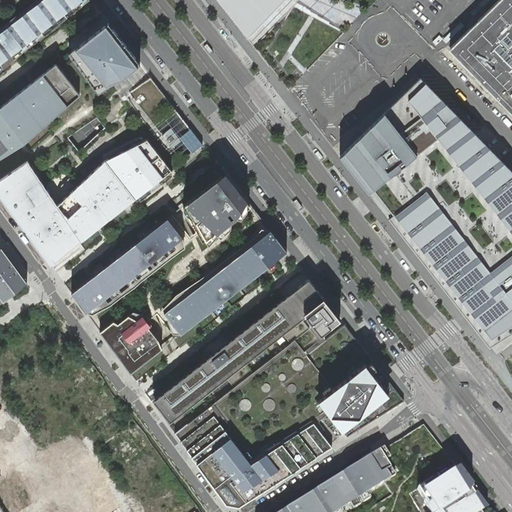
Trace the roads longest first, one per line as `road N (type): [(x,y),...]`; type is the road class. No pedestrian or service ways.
road 1 (primary): [(511,413),(183,0)]
road 2 (primary): [(122,0),(433,396)]
road 3 (residential): [(216,511),(0,219)]
road 4 (residential): [(433,396),(257,511)]
